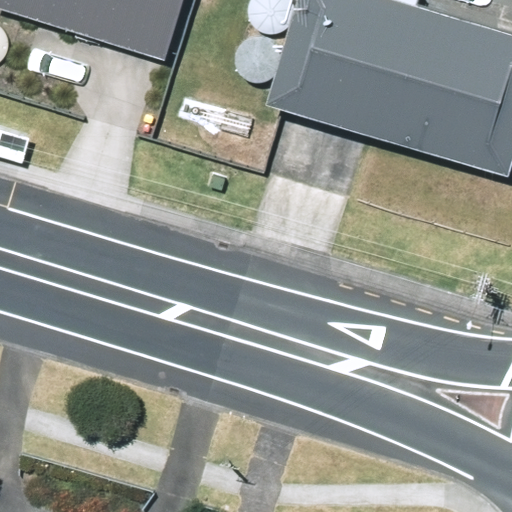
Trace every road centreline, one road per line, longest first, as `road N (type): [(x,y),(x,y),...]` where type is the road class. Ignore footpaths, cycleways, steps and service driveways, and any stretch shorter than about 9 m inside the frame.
road 1 (secondary): [(0,258),(360,368)]
road 2 (secondary): [(511,453),(360,368)]
road 3 (secondary): [(360,368),(511,378)]
